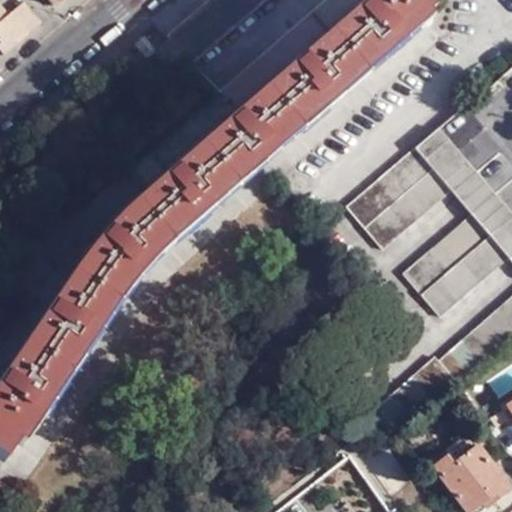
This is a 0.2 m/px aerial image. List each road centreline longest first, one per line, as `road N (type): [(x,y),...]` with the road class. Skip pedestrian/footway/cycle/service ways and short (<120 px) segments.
road 1 (unknown): [(511,39),(348,168)]
road 2 (tertiary): [(126,0),(0,106)]
